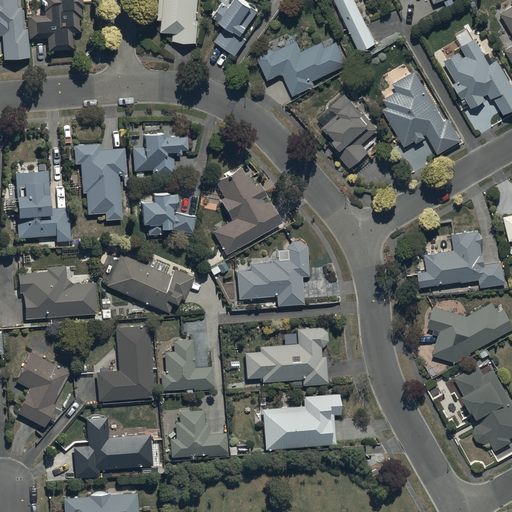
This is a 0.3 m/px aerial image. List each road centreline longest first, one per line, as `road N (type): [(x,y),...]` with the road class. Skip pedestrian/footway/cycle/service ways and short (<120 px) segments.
road 1 (residential): [(458,511),(382,371),(356,233)]
road 2 (residential): [(356,233),(244,113),(193,91),(129,86)]
road 3 (residential): [(356,233),(511,145)]
road 4 (residential): [(129,86),(0,97)]
